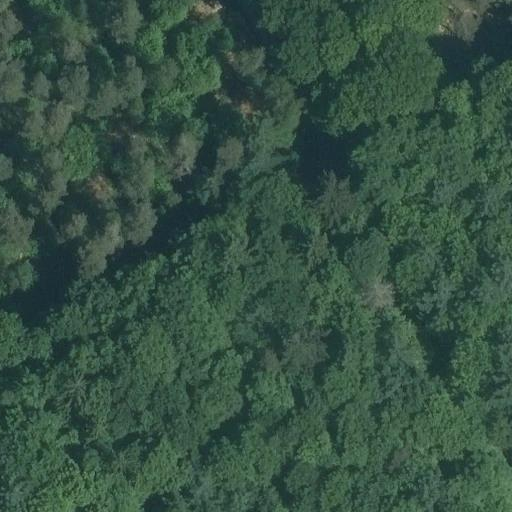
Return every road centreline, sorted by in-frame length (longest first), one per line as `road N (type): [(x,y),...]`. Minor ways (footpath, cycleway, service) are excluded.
road 1 (track): [(511,66),(0,340)]
road 2 (unclassified): [(511,478),(251,0)]
